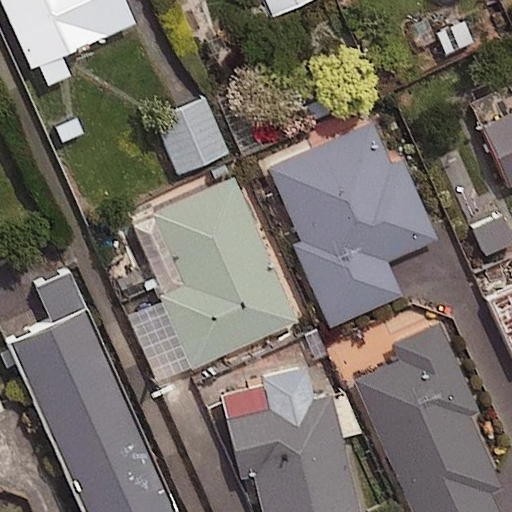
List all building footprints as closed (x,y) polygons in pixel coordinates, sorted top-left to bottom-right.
[(1,0),(36,79),(63,67),(53,44),(124,13),(118,0),(1,0)] [(259,0),(264,8),(281,0),(259,0)] [(222,145),(199,90),(149,111),(173,166),(222,145)] [(511,173),(511,100),(474,117),(501,179),(511,173)] [(392,137),(379,142),(369,116),(259,159),(321,317),(395,288),(380,251),(429,232),(392,137)] [(291,313),(229,170),(129,213),(191,356),(291,313)] [(497,205),(467,218),(480,247),(510,234),(497,205)] [(511,282),(487,293),(511,353),(511,282)] [(142,511),(162,504),(75,299),(2,331),(80,511),(142,511)] [(411,511),(496,511),(485,484),(494,480),(463,407),(472,403),(434,315),(387,335),(395,354),(351,372),(411,511)] [(308,390),(299,355),(252,367),(256,386),(215,396),(233,467),(247,464),(259,511),(354,511),(323,386),(308,390)]
